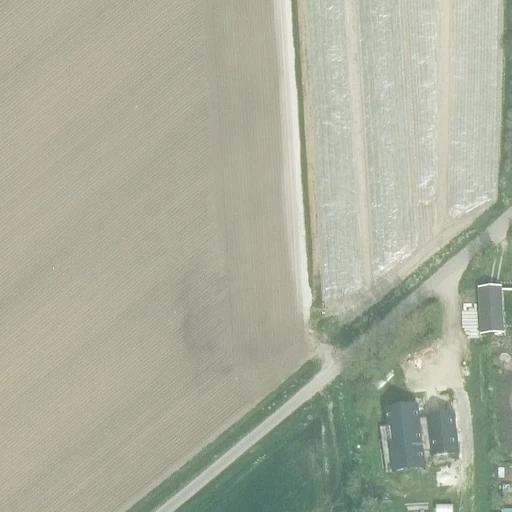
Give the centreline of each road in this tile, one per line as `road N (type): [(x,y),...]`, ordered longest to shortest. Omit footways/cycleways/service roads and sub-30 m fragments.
road 1 (unclassified): [(160,511),(511,212)]
road 2 (track): [(336,365),(313,321),(295,0)]
